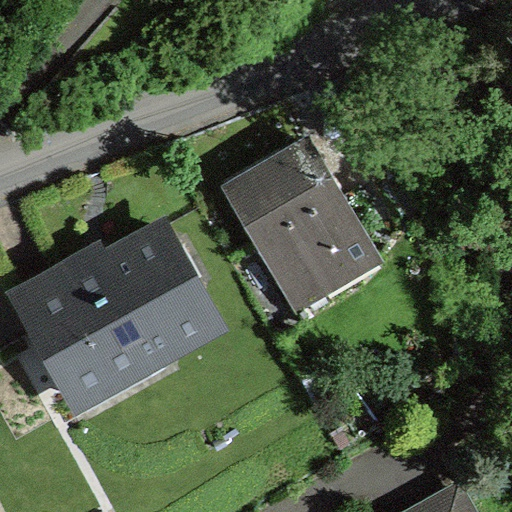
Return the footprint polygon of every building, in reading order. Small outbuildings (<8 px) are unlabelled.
[(296,301),(353,266),(336,238),(361,222),(339,187),(333,190),(304,143),(271,163),(233,186),(262,234),(257,237),(296,301)] [(403,221),(430,204),(402,158),(372,175),(403,221)] [(336,238),(353,266),(378,251),(361,222),(336,238)] [(134,347),(142,362),(215,321),(162,225),(122,247),(96,262),(91,252),(22,290),(73,381),(134,347)] [(81,396),(142,362),(134,347),(73,381),(81,396)] [(405,511),(469,511),(460,487),(405,511)]
